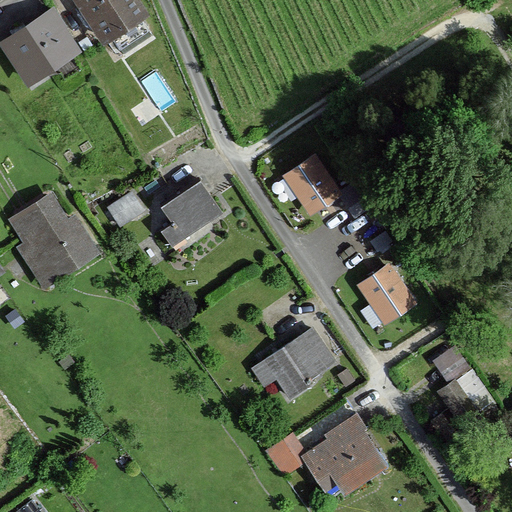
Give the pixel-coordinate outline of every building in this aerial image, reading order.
[(140,0),(73,0),(103,44),(149,13),(140,0)] [(49,6),(0,39),(0,45),(28,86),(80,51),(49,6)] [(339,195),(314,159),(286,178),(310,214),(339,195)] [(198,179),(159,208),(170,223),(159,231),(171,247),(221,211),(198,179)] [(132,189),(109,202),(121,222),(144,209),(132,189)] [(65,218),(48,193),(6,220),(21,242),(12,248),(42,291),(99,253),(72,214),(65,218)] [(414,301),(389,265),(361,285),(386,321),(414,301)] [(310,328),(249,370),(260,386),(273,378),(286,397),(335,364),(310,328)] [(308,444),(357,409),(348,396),(299,431),(308,444)] [(292,434),(266,452),(283,477),(303,463),(314,479),(327,470),(344,495),(387,465),(353,415),(303,450),(292,434)] [(41,511),(31,499),(15,511),(41,511)]
